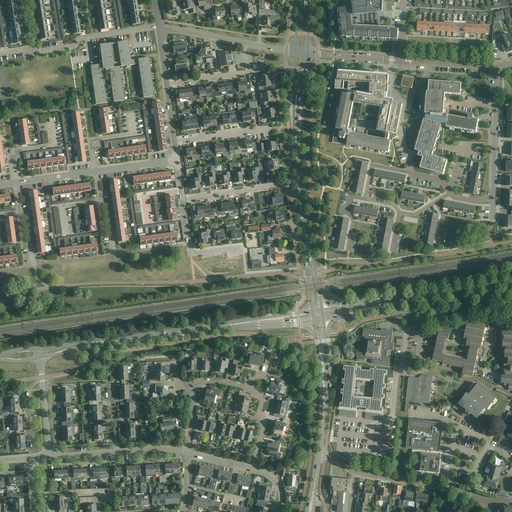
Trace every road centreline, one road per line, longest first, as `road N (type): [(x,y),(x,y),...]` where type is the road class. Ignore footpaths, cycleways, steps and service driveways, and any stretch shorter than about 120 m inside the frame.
road 1 (residential): [(382,476),(406,330),(421,325)]
road 2 (residential): [(158,26),(82,38),(69,48),(0,53)]
road 3 (residential): [(295,51),(159,31)]
road 4 (tertiary): [(297,176),(312,311)]
road 5 (tertiary): [(322,318),(455,292)]
road 6 (tertiary): [(321,309),(297,176)]
road 7 (tertiary): [(455,292),(321,309)]
road 8 (residential): [(492,196),(496,68)]
road 9 (tertiary): [(320,443),(328,389),(322,318)]
road 10 (tertiary): [(313,320),(320,443)]
road 11 (residential): [(450,192),(441,180),(371,166),(365,199)]
